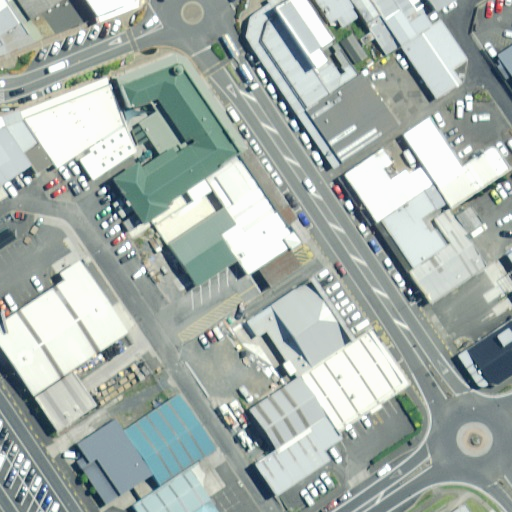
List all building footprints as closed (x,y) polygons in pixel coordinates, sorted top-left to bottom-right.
[(51,2),(49,0),(0,0),(0,8),(13,28),(51,2)] [(106,0),(81,0),(87,8),(106,0)] [(325,36),(301,0),(274,0),(267,5),(302,56),(327,39),(325,36)] [(334,0),(301,0),(325,36),(348,21),(334,0)] [(348,0),(384,54),(416,33),(420,31),(399,0),(348,0)] [(417,0),(424,11),(439,0),(417,0)] [(237,40),(292,119),(328,95),(302,56),(267,5),(244,18),(237,40)] [(454,88),(416,33),(384,54),(423,110),(454,88)] [(368,58),(353,34),(341,41),(356,65),(368,58)] [(511,47),(500,55),(504,61),(511,72),(511,47)] [(238,154),(180,63),(124,85),(133,108),(157,99),(188,142),(193,138),(196,142),(176,154),(178,157),(148,176),(139,162),(113,179),(144,223),(171,207),(168,203),(238,154)] [(383,130),(349,80),(328,95),(292,119),(326,169),(383,130)] [(0,124),(0,181),(18,169),(30,186),(64,164),(79,186),(123,157),(97,117),(80,90),(0,124)] [(416,127),(394,142),(442,211),(495,176),(478,151),(447,172),(416,127)] [(335,180),(364,223),(391,204),(362,161),(335,180)] [(286,243),(231,164),(180,199),(209,241),(234,278),(286,243)] [(418,191),(369,225),(424,305),(473,271),(418,191)] [(469,206),(453,217),(466,236),(481,225),(469,206)] [(511,247),(495,259),(511,282),(511,285),(502,292),(511,305),(511,247)] [(78,269),(0,322),(0,369),(47,438),(89,409),(64,371),(121,332),(78,269)] [(239,323),(282,386),(342,345),(298,282),(239,323)] [(511,311),(450,354),(480,398),(511,375),(511,311)] [(405,385),(366,330),(249,410),(275,447),(252,463),(274,495),(327,459),(317,445),(405,385)] [(165,396),(114,431),(151,485),(202,450),(165,396)] [(144,475),(114,431),(107,422),(68,449),(79,465),(71,471),(97,508),(144,475)] [(186,511),(206,499),(185,468),(122,511),(186,511)]
